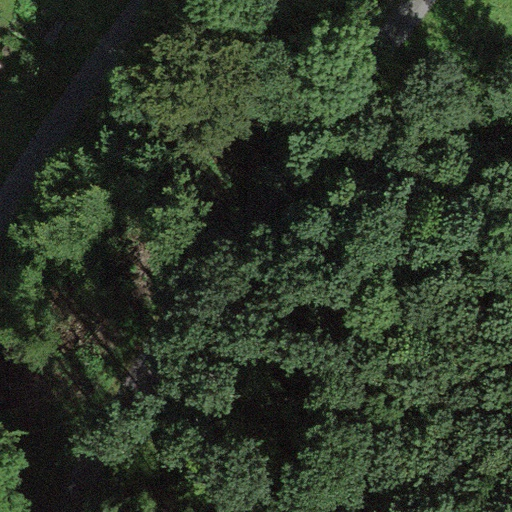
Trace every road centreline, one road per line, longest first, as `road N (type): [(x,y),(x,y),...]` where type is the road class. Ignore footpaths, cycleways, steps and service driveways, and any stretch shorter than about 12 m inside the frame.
road 1 (residential): [(421,0),(172,330),(61,511)]
road 2 (track): [(0,193),(136,0)]
